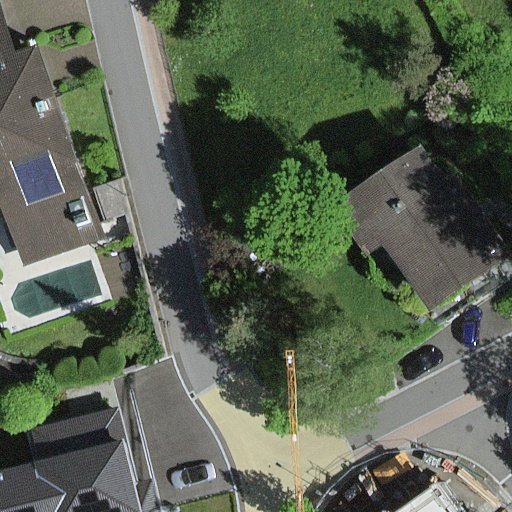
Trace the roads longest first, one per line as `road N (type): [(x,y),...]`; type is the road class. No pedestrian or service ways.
road 1 (residential): [(110,0),(197,351),(263,480)]
road 2 (residential): [(263,480),(453,386)]
